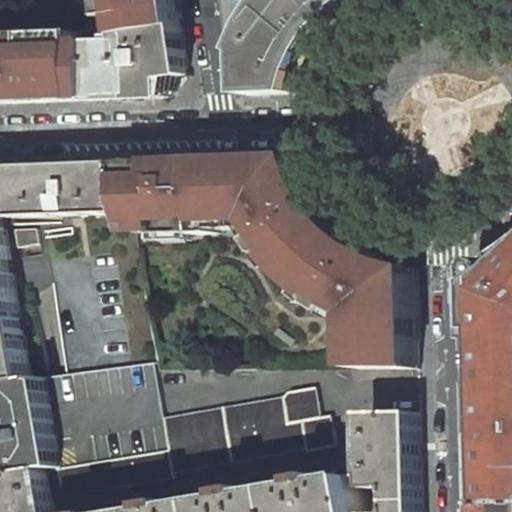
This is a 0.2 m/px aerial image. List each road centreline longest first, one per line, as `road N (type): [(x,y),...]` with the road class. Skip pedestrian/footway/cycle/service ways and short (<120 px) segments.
road 1 (residential): [(457,511),(448,240)]
road 2 (residential): [(440,58),(406,105),(368,124),(224,128)]
road 3 (residential): [(224,128),(0,134)]
road 4 (residential): [(448,240),(454,181),(485,143),(511,128)]
road 5 (residential): [(205,0),(224,128)]
